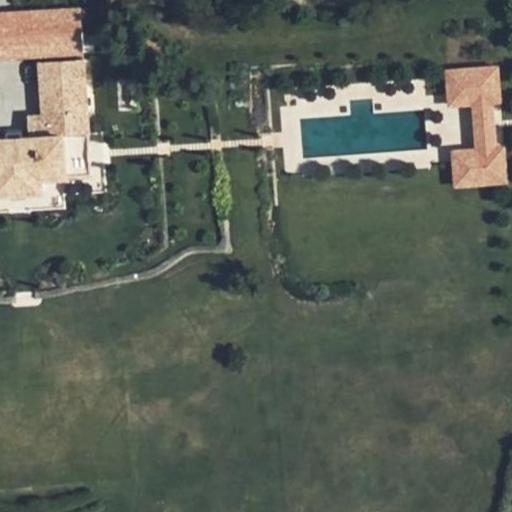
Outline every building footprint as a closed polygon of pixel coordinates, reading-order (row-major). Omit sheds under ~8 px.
[(0,9),(0,54),(82,49),(79,4),(0,9)] [(90,159),(84,59),(39,62),(42,113),(26,114),(5,115),(6,136),(0,136),(0,194),(43,192),(43,178),(69,177),(69,160),(90,159)] [(42,113),(39,62),(24,63),(26,114),(42,113)] [(500,99),(498,64),(446,67),(448,102),(473,100),(476,146),(452,148),(455,183),(506,179),(504,143),(496,144),(493,99),(500,99)] [(69,160),(69,177),(92,176),(90,159),(69,160)]
